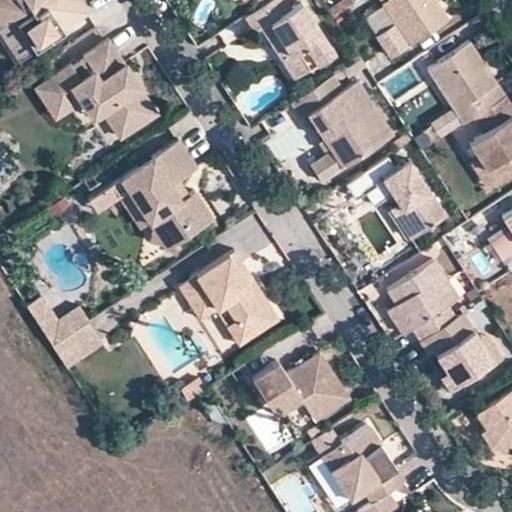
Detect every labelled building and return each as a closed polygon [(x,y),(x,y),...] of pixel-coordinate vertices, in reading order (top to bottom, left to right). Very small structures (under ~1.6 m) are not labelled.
[(0,0),(0,21),(15,11),(19,17),(16,20),(17,24),(26,38),(34,48),(63,29),(61,25),(86,10),(79,0),(0,0)] [(261,27),(269,22),(288,50),(279,55),(293,75),(330,50),(298,0),(296,0),(287,6),(284,0),(264,0),(244,14),(255,30),(261,27)] [(448,15),(437,0),(382,0),(395,19),(377,31),(391,53),(448,15)] [(15,11),(0,21),(0,33),(9,48),(17,24),(16,20),(19,17),(15,11)] [(279,55),(288,50),(269,22),(261,27),(279,55)] [(82,103),(92,96),(99,106),(116,132),(153,107),(137,81),(138,79),(137,76),(131,78),(122,65),(128,61),(124,57),(121,58),(107,37),(81,53),(84,58),(72,65),(68,62),(49,76),(60,92),(69,86),(78,99),(82,103)] [(469,42),(428,68),(454,106),(463,121),(473,114),(504,94),(494,80),(490,84),(480,68),(485,64),(469,42)] [(343,66),(347,74),(365,64),(359,55),(343,66)] [(128,61),(122,65),(131,78),(137,76),(128,61)] [(485,64),(480,68),(490,84),(494,80),(485,64)] [(299,116),(307,112),(322,134),(327,142),(331,148),(342,163),(390,131),(357,79),(343,88),(333,72),(289,101),(299,116)] [(49,76),(34,85),(53,115),(69,105),(60,92),(49,76)] [(511,106),(504,94),(473,114),(481,128),(472,135),(481,152),(476,155),(493,181),(511,169),(511,118),(508,113),(511,110),(511,106)] [(82,103),(88,113),(99,106),(92,96),(82,103)] [(463,121),(454,106),(430,122),(436,131),(440,136),(463,121)] [(440,136),(436,131),(417,142),(421,149),(440,136)] [(185,190),(179,195),(169,179),(177,175),(195,163),(177,134),(149,152),(153,158),(139,167),(135,161),(118,172),(127,187),(146,217),(151,223),(148,237),(161,239),(164,244),(211,214),(193,185),(185,190)] [(322,134),(317,137),(323,145),(327,142),(322,134)] [(472,135),(466,138),(476,155),(481,152),(472,135)] [(310,162),(321,177),(342,163),(331,148),(310,162)] [(381,195),(389,189),(395,199),(415,227),(441,211),(406,157),(392,166),(386,154),(344,182),(352,196),(363,190),(374,183),(381,195)] [(486,187),(493,181),(476,155),(469,160),(486,187)] [(118,172),(100,184),(104,191),(90,199),(95,206),(117,192),(127,187),(118,172)] [(177,175),(169,179),(179,195),(185,190),(177,175)] [(381,195),(374,183),(363,190),(371,201),(381,195)] [(104,191),(100,184),(86,192),(90,199),(104,191)] [(127,187),(117,192),(139,224),(146,217),(127,187)] [(406,234),(415,227),(395,199),(387,205),(406,234)] [(511,208),(502,215),(511,230),(511,208)] [(501,270),(482,241),(476,244),(463,224),(445,236),(477,286),(501,270)] [(216,306),(224,300),(235,317),(247,336),(278,316),(255,281),(249,283),(239,267),(244,264),(234,247),(178,283),(199,315),(216,306)] [(418,334),(453,312),(444,298),(455,290),(431,253),(385,283),(394,297),(409,321),(418,334)] [(244,264),(239,267),(249,283),(255,281),(244,264)] [(394,297),(384,304),(399,327),(409,321),(394,297)] [(52,343),(83,322),(74,309),(59,318),(47,302),(31,311),(52,343)] [(432,345),(444,362),(448,359),(461,376),(492,356),(460,307),(453,312),(418,334),(427,347),(432,345)] [(238,341),(247,336),(235,317),(227,323),(238,341)] [(83,322),(52,343),(62,359),(93,338),(83,322)] [(279,405),(298,394),(312,414),(346,392),(318,351),(285,373),(276,360),(250,377),(261,391),(267,388),(279,405)] [(448,359),(444,362),(456,379),(461,376),(448,359)] [(208,388),(215,400),(250,377),(241,362),(208,383),(206,385),(208,388)] [(444,362),(438,366),(450,383),(456,379),(444,362)] [(188,398),(206,392),(201,379),(183,385),(188,398)] [(504,438),(506,434),(511,434),(511,437),(511,439),(511,381),(475,406),(484,422),(479,426),(487,439),(504,443),(504,438)] [(303,427),(308,434),(321,426),(317,419),(303,427)] [(389,464),(381,469),(366,445),(374,440),(377,439),(365,420),(319,450),(332,471),(347,492),(359,485),(368,498),(384,487),(402,476),(394,461),(389,464)] [(381,469),(389,464),(374,440),(366,445),(381,469)] [(332,471),(325,475),(339,498),(347,492),(332,471)] [(425,511),(423,511),(379,511),(379,510),(386,506),(394,501),(384,487),(368,498),(350,509),(352,511),(425,511)]
